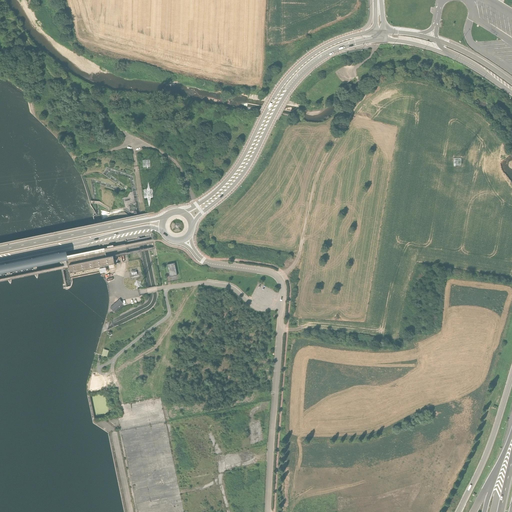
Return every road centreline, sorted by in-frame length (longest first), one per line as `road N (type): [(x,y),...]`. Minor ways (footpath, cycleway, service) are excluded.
road 1 (unclassified): [(202,260),(268,271),(281,284),(266,511)]
road 2 (secondary): [(375,31),(322,47),(292,71),(234,170),(182,212)]
road 3 (secondary): [(191,225),(246,168),(283,96),(309,67),(338,49),(379,40)]
road 4 (track): [(365,91),(321,163),(296,260),(283,274)]
road 5 (secondary): [(164,217),(0,249)]
road 6 (secondary): [(0,259),(143,227),(162,231)]
road 7 (motorway): [(379,40),(450,55),(511,94)]
road 8 (motorway): [(511,379),(459,511)]
road 9 (motorway): [(511,80),(450,45),(382,31)]
